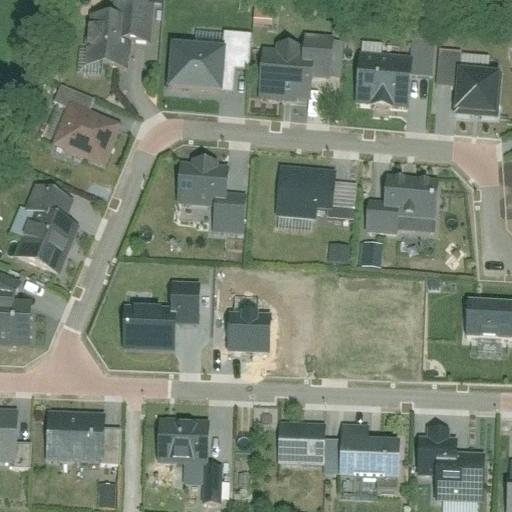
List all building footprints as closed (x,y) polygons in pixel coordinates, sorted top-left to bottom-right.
[(130,52),(155,54),(158,14),(129,12),(128,27),(90,23),(84,79),(127,84),(130,52)] [(172,52),(169,96),(223,99),(226,56),(172,52)] [(265,61),(261,108),(315,112),(316,89),(335,89),(334,53),(309,53),(309,65),(265,61)] [(414,65),(362,62),(359,110),(411,113),(414,65)] [(501,80),(459,77),(456,117),(498,120),(501,80)] [(76,113),(58,154),(107,175),(125,133),(76,113)] [(193,170),(182,169),(179,206),(228,209),(231,173),(219,172),(219,169),(193,167),(193,170)] [(280,173),(275,226),(355,235),(361,182),(280,173)] [(403,241),(403,240),(437,244),(443,193),(393,187),(391,209),(375,206),(370,236),(403,241)] [(43,205),(19,265),(60,281),(84,221),(43,205)] [(0,355),(38,358),(41,323),(20,321),(21,307),(27,293),(0,281),(0,355)] [(511,308),(469,307),(468,343),(511,344),(511,308)] [(126,317),(125,351),(173,352),(174,319),(126,317)] [(230,320),(229,358),(273,358),(274,320),(230,320)] [(52,418),(51,464),(108,466),(109,420),(52,418)] [(0,419),(0,473),(20,475),(23,420),(0,419)] [(165,428),(163,473),(212,475),(214,429),(165,428)] [(280,430),(278,467),(325,469),(327,432),(280,430)] [(125,474),(127,437),(110,436),(109,473),(125,474)] [(344,441),(342,488),(401,490),(403,443),(344,441)] [(428,442),(426,481),(439,482),(438,505),(485,508),(487,468),(454,467),(455,443),(428,442)] [(209,511),(229,511),(232,477),(212,476),(209,511)]
